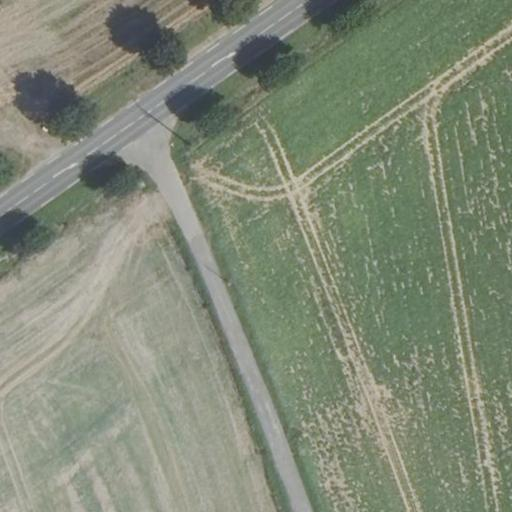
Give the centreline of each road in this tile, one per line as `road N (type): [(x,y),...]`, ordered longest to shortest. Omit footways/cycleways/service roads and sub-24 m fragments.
road 1 (track): [(300,511),(148,109)]
road 2 (secondary): [(0,214),(306,0)]
